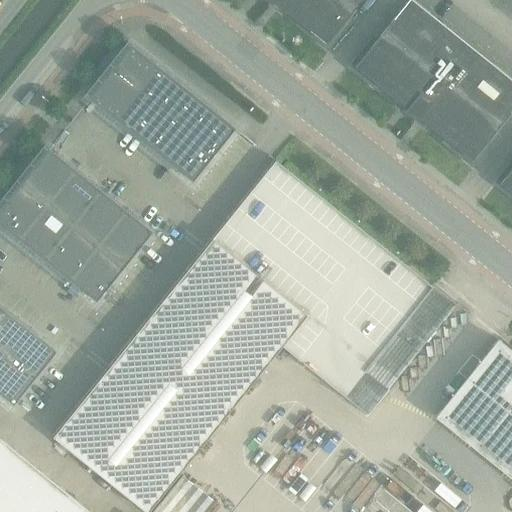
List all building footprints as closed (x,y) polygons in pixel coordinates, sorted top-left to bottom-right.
[(269,0),(273,2),(274,1),(327,44),(362,0),(269,0)] [(409,0),(355,67),(361,72),(409,110),(408,111),(418,119),(419,118),(472,161),(511,111),(511,80),(412,0),(409,0)] [(90,98),(118,120),(160,67),(133,45),(90,98)] [(118,120),(143,140),(185,88),(160,67),(118,120)] [(143,140),(169,161),(211,108),(185,88),(143,140)] [(169,161),(195,182),(237,129),(211,108),(169,161)] [(22,184),(49,205),(77,170),(50,149),(22,184)] [(276,161),(53,437),(146,511),(149,511),(283,346),(367,414),(387,389),(365,371),(433,287),(276,161)] [(511,169),(500,184),(511,193),(511,169)] [(49,205),(74,225),(102,190),(77,170),(49,205)] [(0,210),(0,222),(21,240),(49,205),(22,184),(0,210)] [(74,225),(100,246),(127,211),(102,190),(74,225)] [(21,240),(46,260),(74,225),(49,205),(21,240)] [(100,246),(126,267),(154,232),(127,211),(100,246)] [(46,260),(72,280),(100,246),(74,225),(46,260)] [(72,280),(98,301),(126,267),(100,246),(72,280)] [(0,316),(0,370),(31,331),(5,310),(0,316)] [(0,370),(0,392),(16,405),(58,352),(31,331),(0,370)] [(498,340),(435,418),(511,479),(511,351),(498,340)] [(90,511),(0,438),(0,511),(90,511)]
